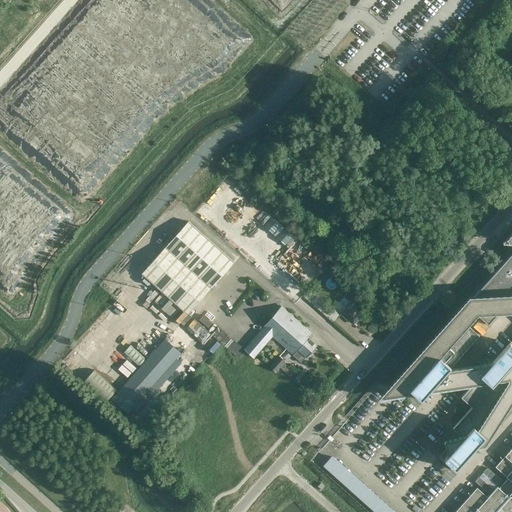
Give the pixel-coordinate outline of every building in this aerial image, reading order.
[(194,212),(226,177),(209,162),(178,197),(194,212)] [(187,315),(234,262),(188,222),(141,274),(187,315)] [(511,231),(502,242),(511,243),(511,253),(474,296),(469,297),(379,400),(396,397),(400,402),(406,396),(414,395),(421,401),(428,393),(471,386),(461,398),(472,407),(453,429),(461,436),(443,441),(445,449),(439,455),(455,470),(467,458),(468,459),(475,451),(474,449),(475,448),(485,445),(503,417),(511,406),(511,231)] [(378,272),(374,277),(392,293),(401,283),(386,270),(381,275),(378,272)] [(383,303),(392,293),(374,277),(365,287),(383,303)] [(310,289),(304,297),(334,323),(341,315),(310,289)] [(366,310),(360,304),(363,300),(358,295),(354,299),(355,300),(342,315),(343,316),(345,315),(354,323),(366,310)] [(283,307),(256,337),(244,350),(254,358),(273,336),(296,356),(295,358),(301,363),(317,345),(308,337),(313,333),(283,307)] [(214,351),(223,341),(237,353),(243,346),(218,326),(221,323),(210,314),(202,324),(195,318),(187,328),(214,351)] [(128,414),(133,408),(136,411),(179,363),(176,360),(181,354),(164,339),(154,351),(145,343),(141,347),(150,355),(137,370),(127,362),(119,371),(129,379),(111,399),(128,414)] [(276,373),(285,362),(279,357),(270,367),(276,373)] [(107,381),(99,388),(107,397),(115,390),(107,381)] [(511,511),(511,448),(495,467),(508,478),(504,482),(499,488),(497,486),(487,497),(480,490),(477,487),(454,511),(511,511)] [(394,511),(333,457),(323,468),(372,511),(394,511)]
